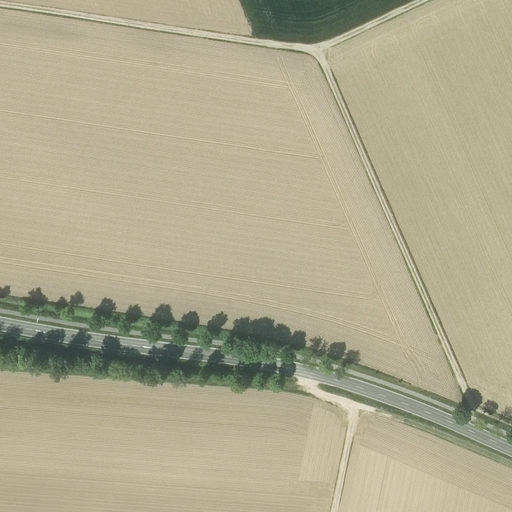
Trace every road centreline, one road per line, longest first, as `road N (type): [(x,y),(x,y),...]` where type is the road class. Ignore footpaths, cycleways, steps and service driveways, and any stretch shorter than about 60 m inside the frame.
road 1 (track): [(445,0),(324,57),(468,395),(511,423)]
road 2 (secondary): [(511,449),(308,373),(0,325)]
road 3 (track): [(324,57),(0,10)]
road 4 (track): [(0,377),(248,394),(300,390)]
road 5 (track): [(333,511),(355,405),(300,390)]
